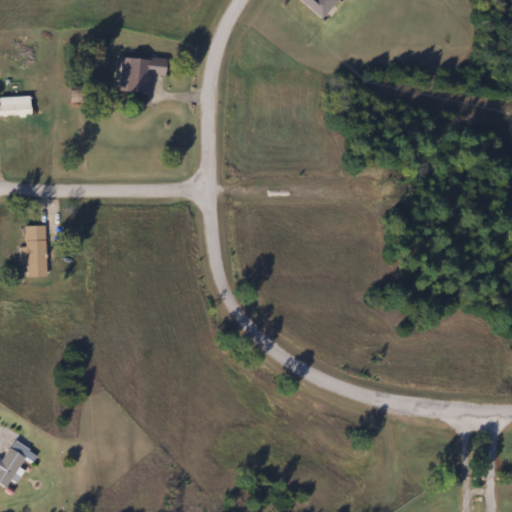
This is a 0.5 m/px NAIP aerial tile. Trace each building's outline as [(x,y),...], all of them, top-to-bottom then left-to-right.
[(297,0),(317,19),(335,1),(333,0),(297,0)] [(160,59),(117,58),(117,92),(147,93),(147,76),(159,76),(160,59)] [(0,115),(27,115),(27,104),(0,103),(0,115)] [(43,278),(43,226),(20,226),(20,265),(23,265),(23,278),(43,278)] [(0,487),(1,488),(28,451),(13,440),(0,458),(0,487)]
